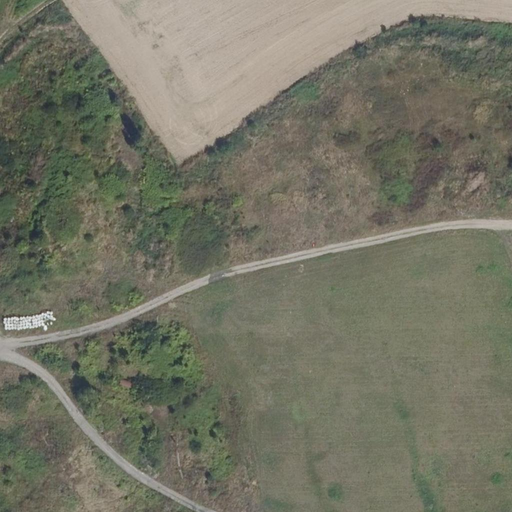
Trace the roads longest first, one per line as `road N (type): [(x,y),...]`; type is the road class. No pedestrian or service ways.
road 1 (track): [(511,254),(500,226),(445,228),(200,282),(106,324),(13,345)]
road 2 (track): [(0,354),(40,372),(116,463),(200,511)]
